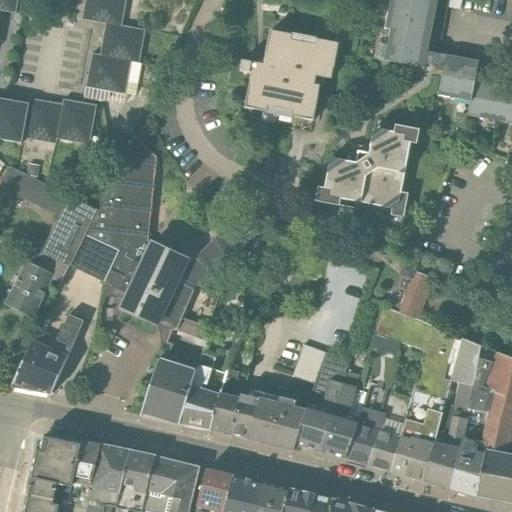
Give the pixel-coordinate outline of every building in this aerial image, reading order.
[(39,0),(0,0),(0,33),(22,42),(39,0)] [(151,0),(94,0),(64,51),(108,73),(151,0)] [(428,28),(428,25),(423,24),(426,7),(391,1),(387,20),(428,28)] [(424,47),(428,28),(387,20),(385,29),(391,30),(389,41),(424,47)] [(336,80),(338,45),(271,31),(264,65),(257,64),(242,61),(240,72),(252,74),(246,108),(313,121),(322,77),(336,80)] [(444,68),(445,61),(431,58),(422,57),(424,47),(389,41),(385,61),(424,69),(425,65),(429,66),(444,68)] [(462,100),(470,61),(467,60),(466,65),(445,61),(444,68),(439,96),(462,100)] [(483,120),(490,84),(475,81),(479,62),(470,61),(462,100),(470,102),(467,117),(483,120)] [(506,124),(511,95),(511,88),(490,84),(483,120),(506,124)] [(406,174),(411,142),(405,141),(406,135),(374,129),(370,154),(358,152),(356,163),(331,158),(324,196),(398,211),(400,194),(405,174),(406,174)] [(150,246),(146,245),(155,159),(134,138),(135,137),(134,137),(97,210),(69,266),(127,295),(121,308),(159,327),(158,329),(161,338),(161,347),(168,344),(171,333),(176,330),(208,343),(213,330),(182,318),(197,286),(221,295),(235,258),(240,240),(228,228),(191,266),(187,264),(188,260),(152,243),(150,246)] [(60,210),(69,188),(11,165),(3,187),(60,210)] [(97,210),(70,197),(60,218),(42,254),(56,261),(52,270),(64,276),(69,266),(97,210)] [(270,240),(245,229),(242,239),(240,238),(240,240),(235,258),(258,268),(270,240)] [(280,257),(286,244),(275,240),(269,253),(280,257)] [(33,316),(53,275),(29,262),(9,304),(33,316)] [(417,273),(415,272),(400,314),(416,320),(427,291),(423,290),(429,277),(417,273)] [(456,336),(416,320),(400,314),(382,307),(374,334),(423,351),(413,393),(446,402),(452,383),(444,381),(456,336)] [(52,395),(84,321),(69,315),(58,340),(40,331),(34,341),(33,341),(12,387),(52,395)] [(483,347),(481,346),(463,339),(452,383),(459,384),(456,407),(446,405),(443,414),(424,482),(450,490),(469,425),(483,347)] [(315,385),(317,377),(325,353),(305,345),(293,376),(315,385)] [(321,452),(342,384),(345,373),(344,372),(347,360),(325,353),(317,377),(315,385),(309,404),(296,444),(321,452)] [(511,504),(511,456),(506,455),(511,429),(511,359),(497,353),(483,388),(496,394),(487,443),(476,498),(511,504)] [(181,425),(203,355),(196,376),(179,370),(183,362),(164,355),(139,417),(181,426),(181,425)] [(212,431),(227,375),(211,370),(215,358),(203,355),(181,425),(210,431),(211,431),(212,431)] [(241,367),(237,366),(230,364),(227,375),(212,431),(232,436),(244,395),(242,394),(241,398),(233,396),(239,375),(238,374),(241,367)] [(345,459),(359,418),(351,416),(359,389),(342,384),(321,452),(345,459)] [(263,443),(277,397),(256,392),(254,397),(251,397),(244,395),(232,436),(241,438),(263,443)] [(295,451),(296,444),(309,404),(277,397),(263,443),(295,451)] [(378,429),(382,414),(362,409),(361,419),(359,418),(345,459),(368,466),(378,429)] [(424,482),(443,414),(429,410),(425,426),(407,421),(402,438),(391,473),(424,482)] [(482,428),(469,425),(450,490),(476,498),(487,443),(479,441),(482,428)] [(391,473),(402,438),(380,433),(381,430),(378,429),(368,466),(391,473)] [(70,486),(80,441),(47,434),(43,450),(38,449),(32,478),(65,484),(70,486)] [(91,491),(98,445),(80,441),(70,486),(65,484),(62,504),(65,504),(63,511),(64,511),(66,503),(70,503),(74,500),(80,495),(81,489),(91,491)] [(100,446),(98,445),(91,491),(81,489),(80,495),(74,500),(70,503),(66,503),(64,511),(86,511),(89,498),(116,504),(129,451),(101,445),(100,446)] [(129,511),(142,511),(155,457),(129,451),(116,504),(89,498),(86,511),(111,511),(113,506),(117,507),(119,502),(131,505),(129,511)] [(188,511),(200,468),(155,457),(142,511),(148,492),(162,495),(162,496),(173,498),(169,511),(188,511)] [(224,511),(234,476),(207,469),(196,511),(224,511)] [(253,511),(261,483),(234,476),(224,511),(253,511)] [(59,511),(62,504),(65,484),(32,478),(24,511),(59,511)] [(283,511),(289,490),(261,483),(253,511),(283,511)] [(312,511),(316,497),(289,490),(283,511),(312,511)] [(332,511),(335,501),(316,497),(312,511),(332,511)] [(374,511),(375,511),(335,501),(332,511),(374,511)]
